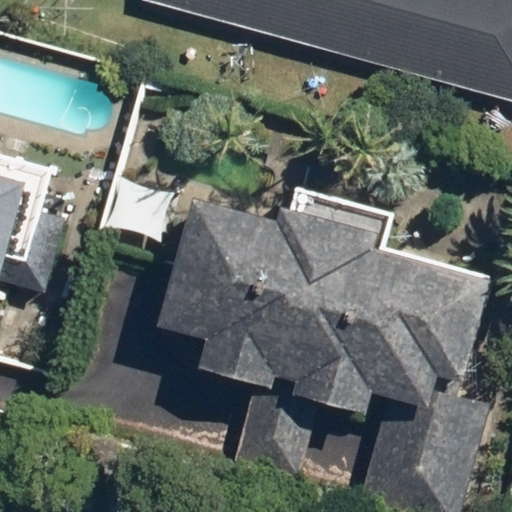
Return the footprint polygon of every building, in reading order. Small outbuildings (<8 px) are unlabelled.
[(160,0),(160,1),(279,34),(288,0),(160,0)] [(437,0),(288,0),(279,34),(417,73),(437,0)] [(511,0),(437,0),(417,73),(511,100),(511,0)] [(0,350),(25,357),(74,166),(0,146),(0,350)] [(180,189),(118,175),(106,233),(167,246),(180,189)] [(475,511),(511,368),(511,278),(203,199),(163,356),(391,414),(369,499),(420,511),(475,511)] [(182,511),(195,467),(131,450),(114,511),(182,511)]
